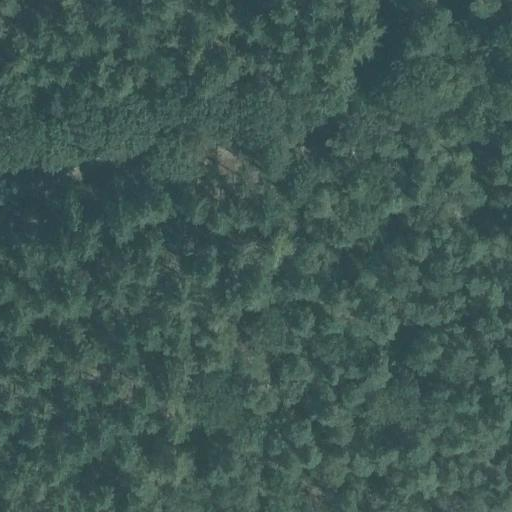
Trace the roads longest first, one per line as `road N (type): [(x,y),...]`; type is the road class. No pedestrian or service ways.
road 1 (track): [(129,511),(208,410),(313,145),(322,83)]
road 2 (track): [(371,62),(0,197)]
road 3 (track): [(511,2),(371,62)]
